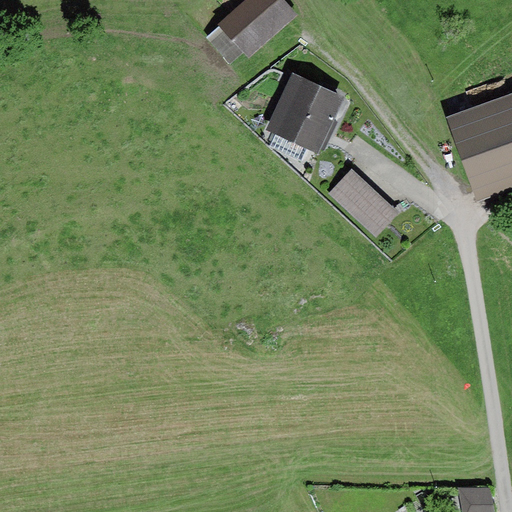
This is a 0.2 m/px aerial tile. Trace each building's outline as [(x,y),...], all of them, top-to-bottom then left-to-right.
[(302,7),(295,0),(243,0),(207,33),(231,60),(248,45),(253,50),(302,7)] [(347,88),(297,66),(271,123),(322,145),(347,88)] [(511,87),(453,108),(484,192),(511,181),(511,87)] [(400,204),(356,164),(332,190),(377,230),(400,204)] [(338,497),(335,476),(294,472),(310,507),(338,497)] [(467,511),(500,511),(501,480),(468,479),(467,511)]
